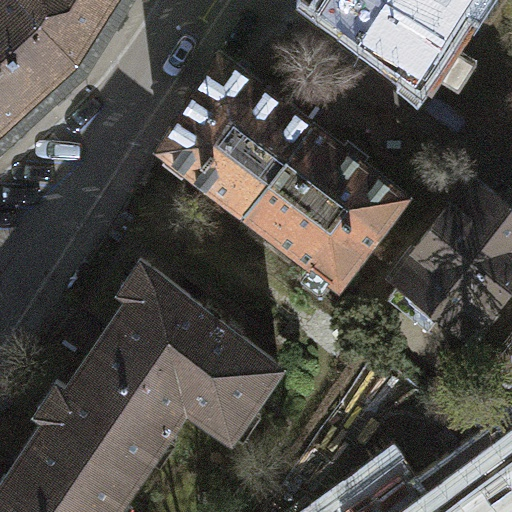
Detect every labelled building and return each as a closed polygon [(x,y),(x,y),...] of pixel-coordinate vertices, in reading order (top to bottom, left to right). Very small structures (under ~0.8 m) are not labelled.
[(0,0),(0,132),(73,69),(120,0),(0,0)] [(310,0),(435,79),(485,0),(310,0)] [(313,120),(220,50),(159,145),(245,210),(313,120)] [(245,210),(340,282),(408,192),(313,120),(245,210)] [(511,209),(467,174),(389,273),(468,335),(511,278),(511,209)] [(39,404),(48,410),(137,472),(188,399),(231,429),(281,358),(139,259),(121,285),(129,291),(65,381),(58,376),(39,404)] [(511,334),(489,368),(511,382),(511,334)] [(108,511),(137,472),(48,410),(0,479),(0,511),(108,511)] [(511,511),(511,432),(498,413),(416,474),(412,477),(433,505),(423,511),(511,511)] [(423,511),(433,505),(412,477),(416,474),(403,456),(327,511),(423,511)]
